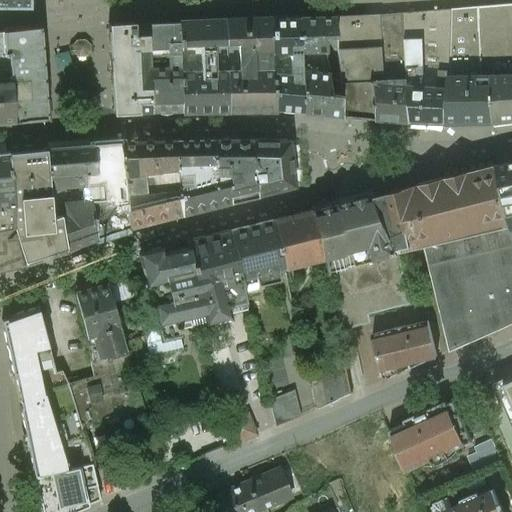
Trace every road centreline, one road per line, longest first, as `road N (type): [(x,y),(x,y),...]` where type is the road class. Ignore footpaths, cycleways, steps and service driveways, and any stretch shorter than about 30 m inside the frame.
road 1 (residential): [(511,349),(119,511)]
road 2 (residential): [(0,18),(358,3)]
road 3 (unknown): [(81,13),(54,130)]
